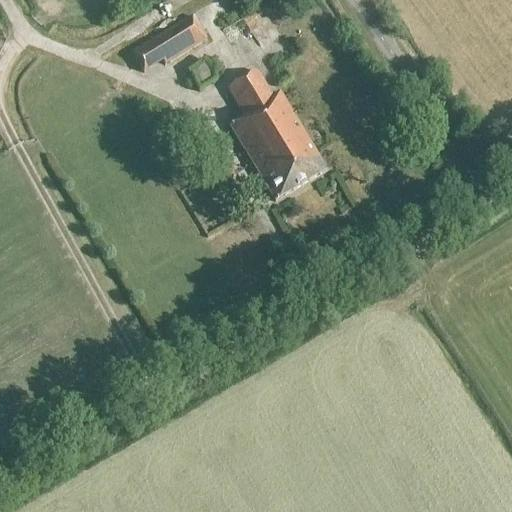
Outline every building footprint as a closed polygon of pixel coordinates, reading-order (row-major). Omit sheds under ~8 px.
[(205,41),(191,18),(150,43),(164,67),(205,41)] [(187,73),(198,92),(214,83),(203,64),(187,73)] [(274,204),(326,173),(278,95),(271,99),(256,73),(226,91),(242,117),(241,118),(242,120),(229,129),(274,204)] [(194,111),(174,123),(194,156),(214,144),(194,111)] [(225,161),(208,171),(221,194),(222,194),(238,185),(239,184),(225,161)]
